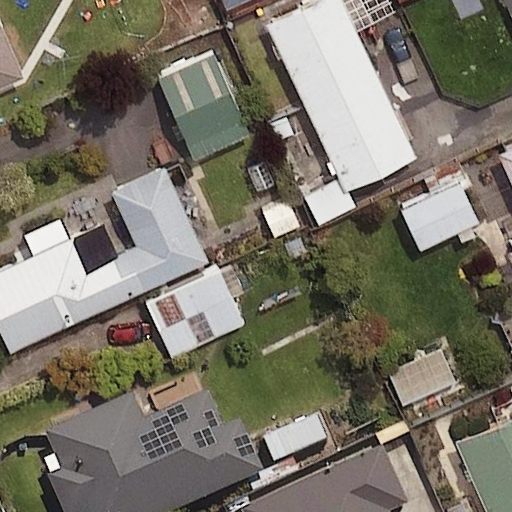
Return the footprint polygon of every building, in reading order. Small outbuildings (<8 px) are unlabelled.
[(410,148),(339,0),(283,0),(258,12),(338,181),(410,148)] [(511,0),(501,0),(511,22),(511,0)] [(0,73),(16,66),(0,29),(0,73)] [(249,129),(216,44),(158,67),(192,152),(249,129)] [(511,134),(492,143),(511,187),(511,236),(501,241),(511,265),(511,134)] [(200,250),(156,156),(102,181),(127,235),(77,258),(62,226),(0,254),(0,340),(1,342),(200,250)] [(477,216),(461,177),(403,201),(419,240),(477,216)] [(220,257),(141,293),(168,353),(247,316),(220,257)] [(455,376),(442,344),(387,366),(401,399),(455,376)] [(125,395),(39,433),(56,470),(41,477),(56,511),(167,511),(258,472),(235,419),(217,427),(202,392),(137,421),(125,395)] [(511,511),(511,403),(449,432),(485,511),(511,511)] [(321,415),(266,437),(278,467),(333,445),(321,415)] [(387,511),(405,505),(381,450),(243,510),(243,511),(387,511)]
